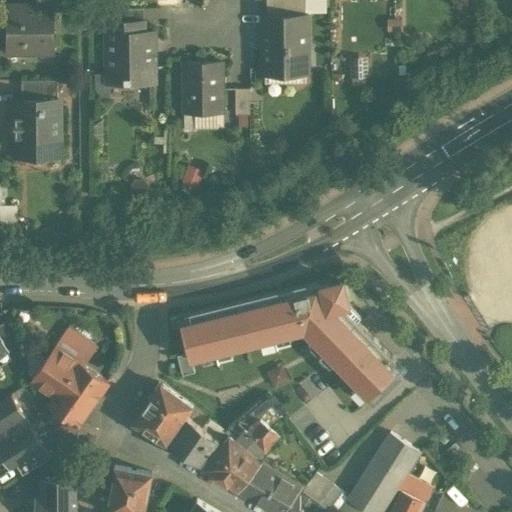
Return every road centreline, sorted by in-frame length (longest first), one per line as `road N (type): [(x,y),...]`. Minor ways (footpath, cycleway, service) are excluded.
road 1 (tertiary): [(367,206),(449,335),(511,415)]
road 2 (secondary): [(145,284),(254,262),(367,206)]
road 3 (secondary): [(367,206),(511,111)]
road 4 (residential): [(252,511),(113,431)]
road 5 (residential): [(145,284),(139,363),(113,431)]
road 6 (secondary): [(0,281),(145,284)]
